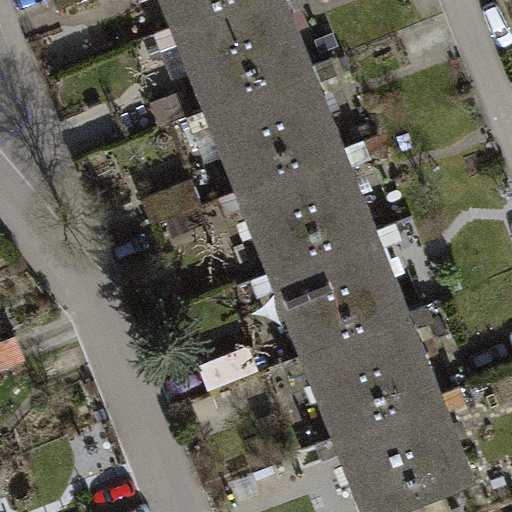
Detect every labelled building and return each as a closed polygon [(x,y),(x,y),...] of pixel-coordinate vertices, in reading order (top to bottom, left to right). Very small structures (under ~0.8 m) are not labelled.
[(53,0),(57,10),(82,0),(53,0)] [(164,0),(175,25),(228,4),(226,0),(164,0)] [(289,0),(239,0),(228,4),(261,86),(315,65),(289,0)] [(175,25),(207,107),(261,86),(228,4),(175,25)] [(315,65),(261,86),(293,168),(347,147),(315,65)] [(207,107),(239,189),(293,168),(261,86),(207,107)] [(347,147),(293,168),(325,250),(379,229),(347,147)] [(239,189),(271,271),(325,250),(293,168),(239,189)] [(156,218),(206,199),(196,173),(146,192),(156,218)] [(379,229),(325,250),(357,332),(411,310),(379,229)] [(271,271),(304,353),(357,332),(325,250),(271,271)] [(411,310),(357,332),(390,414),(444,392),(411,310)] [(304,353),(336,435),(390,414),(357,332),(304,353)] [(255,344),(198,365),(208,392),(266,371),(255,344)] [(444,392),(390,414),(423,497),(477,476),(444,392)] [(336,435),(366,511),(384,511),(423,497),(390,414),(336,435)]
